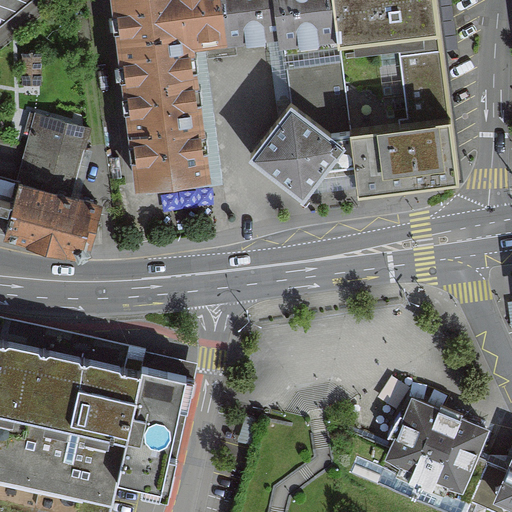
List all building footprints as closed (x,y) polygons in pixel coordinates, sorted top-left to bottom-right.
[(81,0),(106,189),(183,179),(167,52),(180,51),(199,48),(192,0),(81,0)] [(235,0),(192,0),(199,48),(214,46),(241,43),(235,0)] [(235,0),(241,43),(243,53),(263,51),(275,49),(295,46),(289,0),(235,0)] [(424,0),(289,0),(295,46),(328,42),(380,35),(428,29),(424,0)] [(428,29),(380,35),(391,127),(438,122),(428,29)] [(339,133),(328,42),(295,46),(275,49),(283,105),(321,135),(339,133)] [(279,189),(321,135),(283,105),(269,94),(226,147),(262,176),(279,189)] [(87,129),(38,117),(22,179),(71,192),(87,129)] [(444,178),(438,122),(391,127),(383,128),(385,148),(368,150),(366,130),(339,133),(321,135),(326,190),(444,178)] [(0,227),(10,230),(22,179),(0,174),(0,227)] [(71,192),(22,179),(10,230),(94,251),(107,200),(71,192)] [(0,406),(139,439),(130,481),(172,491),(198,376),(201,361),(0,315),(0,406)] [(400,435),(390,457),(468,490),(496,425),(418,392),(409,413),(403,411),(394,433),(400,435)] [(0,511),(114,511),(119,496),(126,498),(130,481),(139,439),(0,406),(0,511)] [(483,485),(496,489),(504,461),(491,457),(483,485)] [(511,464),(499,498),(511,502),(511,464)]
